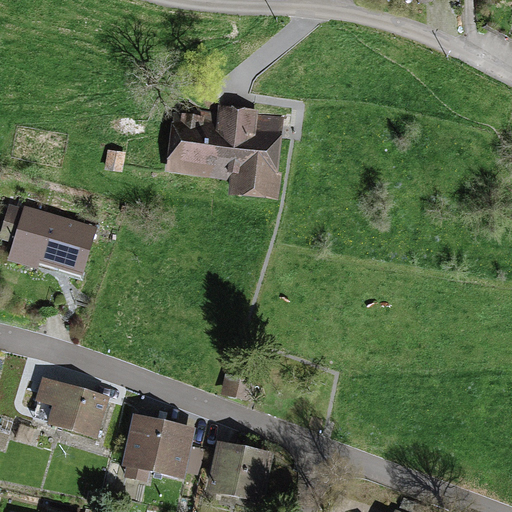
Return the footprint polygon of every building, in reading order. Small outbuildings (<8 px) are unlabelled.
[(499,0),(486,25),(511,39),(511,1),(509,0),(499,0)] [(182,126),(178,164),(217,168),(216,178),(236,180),(235,194),(273,198),(280,136),(282,119),(251,116),(251,114),(221,111),(219,130),(182,126)] [(110,151),(108,167),(122,170),(124,153),(110,151)] [(93,233),(69,225),(66,223),(63,222),(60,220),(57,220),(53,219),(50,220),(11,208),(5,226),(21,230),(12,259),(36,267),(39,260),(81,273),(93,233)] [(37,317),(55,313),(49,287),(31,291),(37,317)] [(230,379),(227,394),(247,398),(250,383),(230,379)] [(106,400),(44,381),(38,400),(56,406),(51,424),(95,438),(106,400)] [(137,421),(129,459),(149,463),(148,469),(181,476),(189,439),(182,437),(183,431),(137,421)] [(223,450),(215,488),(257,497),(266,459),(243,455),(244,449),(227,445),(226,451),(223,450)]
